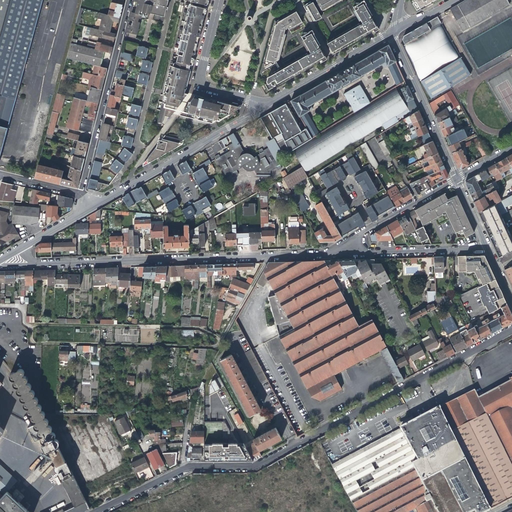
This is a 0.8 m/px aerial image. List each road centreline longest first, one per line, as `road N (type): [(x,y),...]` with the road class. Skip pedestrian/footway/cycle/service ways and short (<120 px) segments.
road 1 (residential): [(350,253),(37,264)]
road 2 (residential): [(290,444),(511,328)]
road 3 (residential): [(92,511),(181,467),(252,465),(290,444)]
road 4 (residential): [(128,0),(79,193)]
road 5 (residential): [(87,208),(260,110)]
road 6 (residential): [(455,178),(390,34)]
road 7 (residential): [(260,110),(248,98),(201,84),(219,0)]
road 8 (residential): [(260,110),(390,34)]
road 9 (residential): [(350,253),(487,248)]
road 10 (residential): [(455,178),(372,227),(350,253)]
